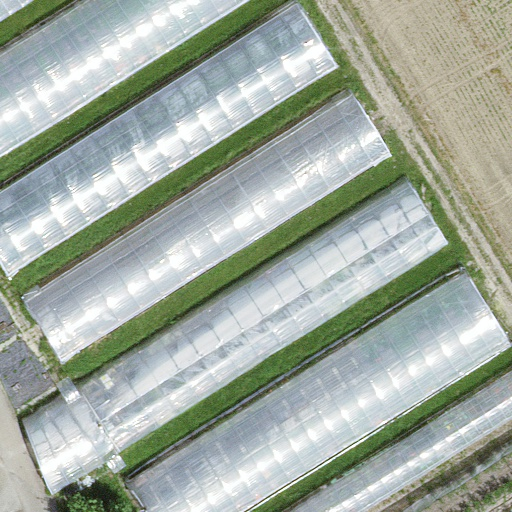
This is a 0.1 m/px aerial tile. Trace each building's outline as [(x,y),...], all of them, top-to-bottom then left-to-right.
[(0,154),(254,0),(86,0),(0,52),(0,154)] [(0,0),(0,23),(37,0),(0,0)] [(333,70),(292,8),(0,198),(0,275),(5,283),(333,70)] [(392,164),(351,98),(21,304),(62,370),(392,164)] [(449,252),(406,185),(19,432),(62,498),(449,252)] [(458,275),(126,486),(142,511),(259,511),(508,354),(458,275)] [(377,511),(511,425),(511,371),(294,511),(377,511)]
